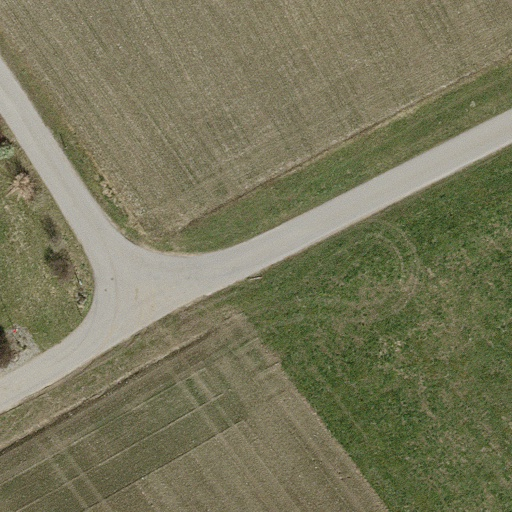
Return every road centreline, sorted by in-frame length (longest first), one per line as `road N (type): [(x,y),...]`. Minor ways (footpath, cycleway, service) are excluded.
road 1 (track): [(511,118),(142,309),(0,392)]
road 2 (track): [(142,309),(0,86)]
